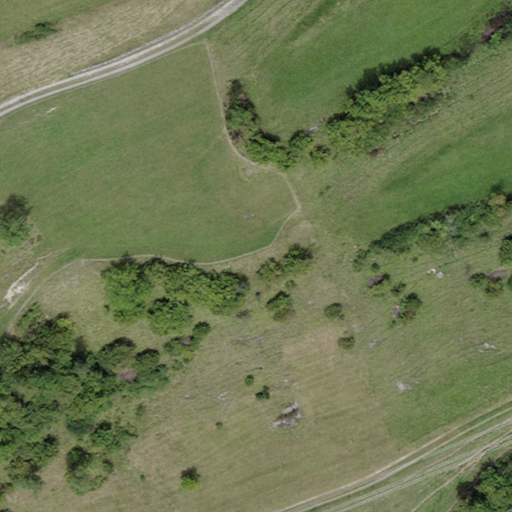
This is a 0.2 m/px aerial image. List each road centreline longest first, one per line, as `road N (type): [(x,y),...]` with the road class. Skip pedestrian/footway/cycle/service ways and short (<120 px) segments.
road 1 (track): [(261,0),(201,40),(0,121)]
road 2 (track): [(511,428),(329,511)]
